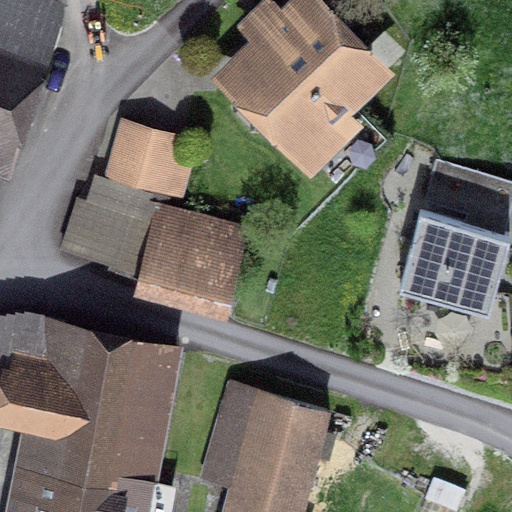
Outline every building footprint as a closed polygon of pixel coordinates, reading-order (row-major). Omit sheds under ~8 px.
[(0,0),(0,174),(64,4),(53,0),(0,0)] [(397,74),(320,0),(272,0),(200,74),(301,172),(397,74)] [(177,135),(120,119),(103,180),(178,200),(188,161),(171,156),(177,135)] [(226,307),(247,230),(94,182),(59,249),(226,307)] [(420,215),(399,290),(488,315),(510,241),(420,215)] [(143,511),(180,343),(41,313),(31,357),(9,352),(4,375),(0,394),(0,423),(19,428),(0,511),(143,511)] [(0,374),(4,375),(9,352),(31,357),(41,313),(0,316),(0,374)] [(297,511),(326,419),(225,387),(194,483),(224,493),(218,511),(297,511)]
